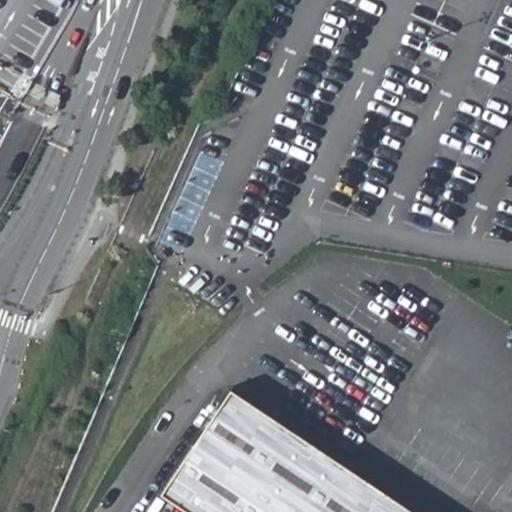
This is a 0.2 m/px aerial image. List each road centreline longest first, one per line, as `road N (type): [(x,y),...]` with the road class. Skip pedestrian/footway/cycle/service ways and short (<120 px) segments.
road 1 (unclassified): [(0,394),(149,0)]
road 2 (unclassified): [(133,0),(0,346)]
